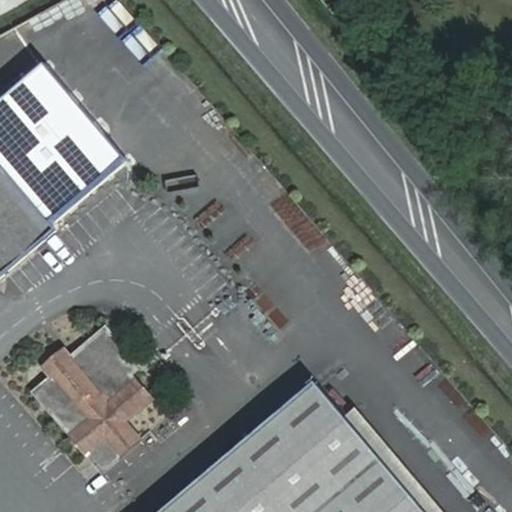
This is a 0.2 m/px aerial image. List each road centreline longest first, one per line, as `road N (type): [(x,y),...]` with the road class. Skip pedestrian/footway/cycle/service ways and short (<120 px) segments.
road 1 (secondary): [(511,317),(242,0)]
road 2 (unknown): [(261,386),(89,511)]
